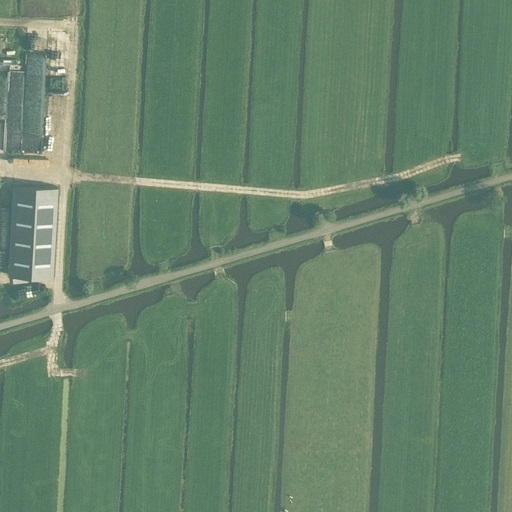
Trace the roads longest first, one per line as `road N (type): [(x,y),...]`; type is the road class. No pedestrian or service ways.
road 1 (unclassified): [(0,327),(511,176)]
road 2 (track): [(64,175),(305,195),(462,157)]
road 3 (track): [(369,182),(379,0)]
road 4 (track): [(322,329),(322,193)]
